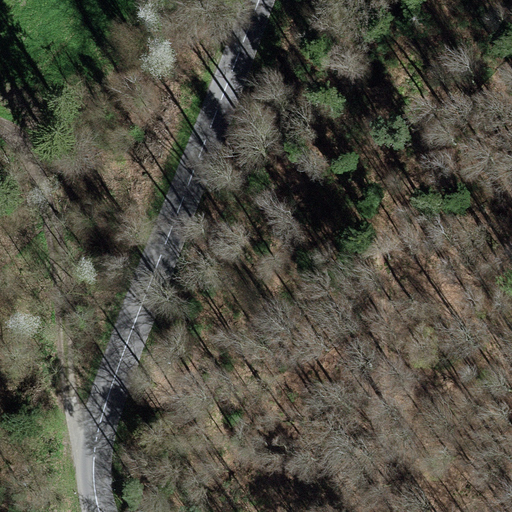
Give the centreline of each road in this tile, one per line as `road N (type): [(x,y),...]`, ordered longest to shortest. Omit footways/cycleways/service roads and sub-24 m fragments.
road 1 (tertiary): [(257,0),(100,426),(93,467),(99,511)]
road 2 (track): [(0,128),(36,165),(44,188),(73,416),(94,452)]
